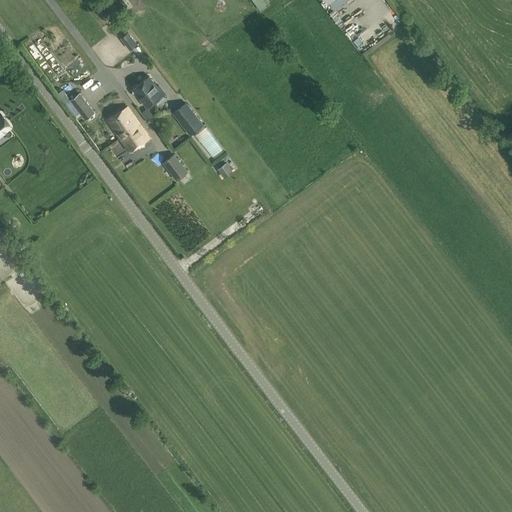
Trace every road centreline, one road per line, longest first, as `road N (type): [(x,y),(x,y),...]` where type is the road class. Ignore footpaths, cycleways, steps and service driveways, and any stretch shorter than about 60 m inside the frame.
road 1 (unclassified): [(362,511),(0,29)]
road 2 (unknown): [(56,0),(160,140)]
